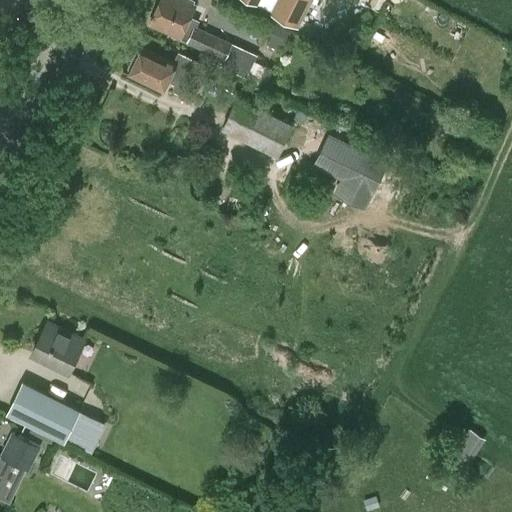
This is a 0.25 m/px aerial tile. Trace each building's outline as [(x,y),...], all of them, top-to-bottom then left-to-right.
[(0,0),(0,25),(2,26),(15,0),(0,0)] [(209,60),(247,78),(257,55),(232,43),(196,27),(199,21),(190,17),(195,7),(181,0),(160,0),(149,25),(180,39),(212,54),(209,60)] [(298,28),(312,0),(276,0),(269,14),(298,28)] [(166,93),(171,82),(172,80),(192,89),(204,65),(181,53),(176,64),(142,47),(140,50),(137,51),(128,69),(130,72),(128,75),(163,92),(166,93)] [(224,132),(299,159),(311,126),(236,99),(224,132)] [(386,165),(343,145),(332,169),(346,176),(337,195),(366,209),(386,165)] [(69,371),(85,339),(49,321),(33,353),(69,371)] [(24,382),(9,413),(65,440),(81,410),(24,382)] [(469,427),(451,456),(469,466),(486,438),(469,427)] [(43,444),(14,430),(1,454),(30,469),(43,444)] [(0,496),(10,502),(27,469),(11,461),(11,460),(0,454),(0,496)]
